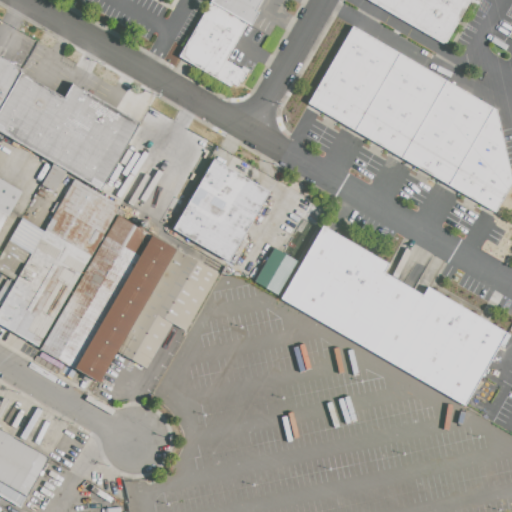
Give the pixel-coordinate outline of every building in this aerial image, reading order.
[(212,0),(261,0),(255,11),(259,13),(251,26),(247,23),(211,2),(212,0)] [(470,0),(446,42),(441,45),(367,0),(470,0)] [(247,23),(226,60),(248,73),(242,83),(241,82),(238,86),(233,83),(231,86),(180,56),(211,2),(247,23)] [(308,104),(353,26),(496,109),(511,182),(495,212),(308,104)] [(0,55),(23,69),(20,73),(0,107),(0,55)] [(101,191),(0,130),(0,107),(20,73),(62,98),(71,82),(141,124),(128,144),(142,152),(121,189),(107,181),(101,191)] [(227,261),(162,223),(177,198),(189,204),(214,160),(268,192),(227,261)] [(73,181),(118,207),(37,346),(0,324),(0,307),(1,306),(0,305),(0,291),(7,280),(14,284),(15,281),(0,272),(0,255),(8,241),(20,248),(33,226),(43,232),(73,181)] [(0,209),(8,214),(0,228),(0,209)] [(76,366),(42,347),(119,217),(152,237),(76,366)] [(280,299),(323,225),(387,263),(382,273),(422,297),(428,286),(507,333),(463,407),(280,299)] [(152,237),(177,252),(118,352),(101,381),(76,366),(152,237)] [(254,281),(277,295),(296,261),(273,248),(254,281)] [(118,352),(177,252),(219,276),(186,331),(172,323),(146,368),(118,352)] [(0,428),(50,457),(21,504),(0,492),(0,428)]
